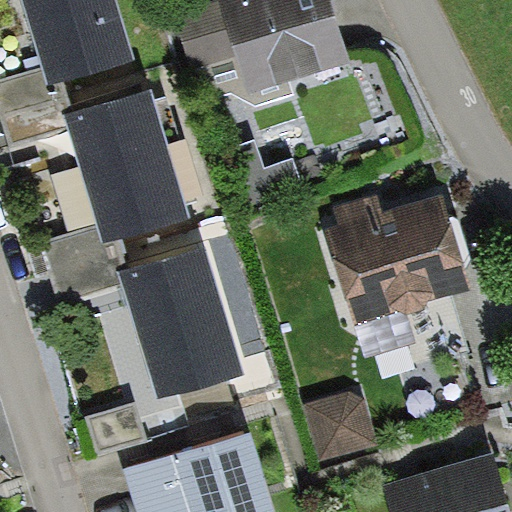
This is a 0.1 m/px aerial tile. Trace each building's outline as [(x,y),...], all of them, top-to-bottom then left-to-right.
[(23,0),(49,86),(123,64),(104,0),(23,0)] [(319,0),(246,0),(173,22),(196,96),(336,55),(319,0)] [(37,75),(0,85),(0,117),(46,104),(37,75)] [(104,242),(176,221),(139,97),(68,118),(104,242)] [(233,214),(296,195),(287,165),(258,174),(250,145),(216,155),(233,214)] [(437,205),(326,236),(349,318),(461,287),(437,205)] [(93,233),(35,249),(50,303),(108,286),(93,233)] [(161,399),(231,378),(196,261),(126,282),(161,399)] [(313,462),(361,448),(344,393),(297,406),(313,462)] [(137,442),(126,407),(85,419),(95,454),(137,442)] [(261,511),(239,438),(127,472),(139,511),(261,511)] [(489,511),(478,467),(384,492),(389,511),(489,511)]
